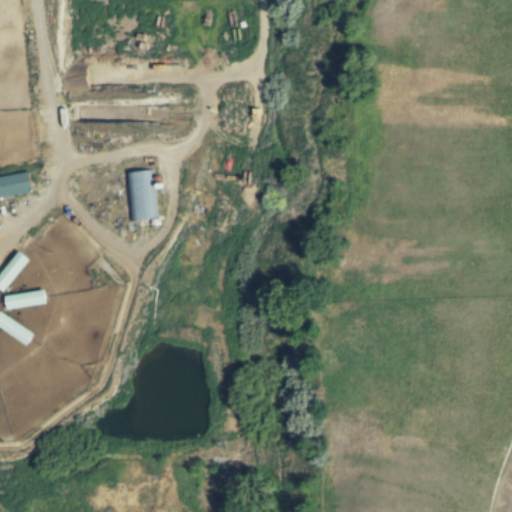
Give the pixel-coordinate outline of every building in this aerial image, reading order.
[(124,173),(154,170),(159,218),(129,221),(124,173)] [(0,197),(0,176),(29,172),(32,193),(0,197)] [(0,273),(19,251),(30,260),(2,293),(0,291),(0,273)] [(3,296),(45,290),(47,305),(5,311),(3,296)] [(0,311),(35,334),(27,347),(0,330),(0,311)]
